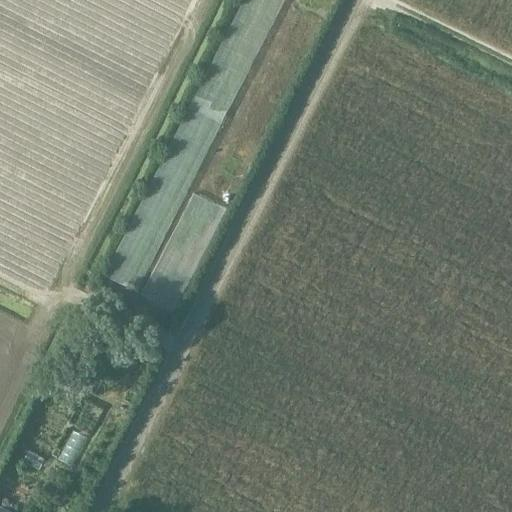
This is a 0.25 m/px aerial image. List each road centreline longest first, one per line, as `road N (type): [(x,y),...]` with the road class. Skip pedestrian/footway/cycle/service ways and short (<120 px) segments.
road 1 (unclassified): [(97,511),(351,0)]
road 2 (track): [(511,63),(383,0)]
